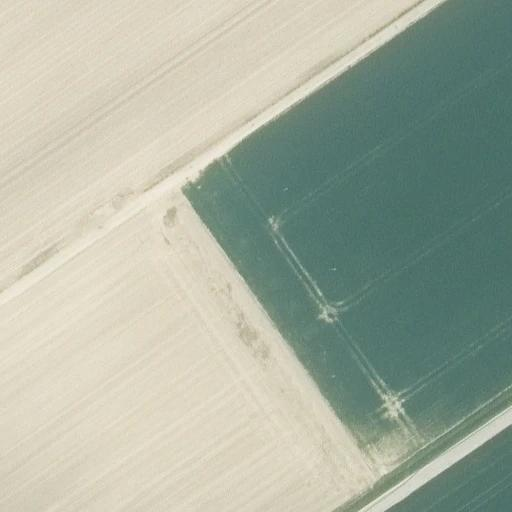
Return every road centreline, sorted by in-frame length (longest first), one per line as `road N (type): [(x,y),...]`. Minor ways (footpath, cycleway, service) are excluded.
road 1 (track): [(0,299),(433,0)]
road 2 (track): [(369,511),(511,413)]
